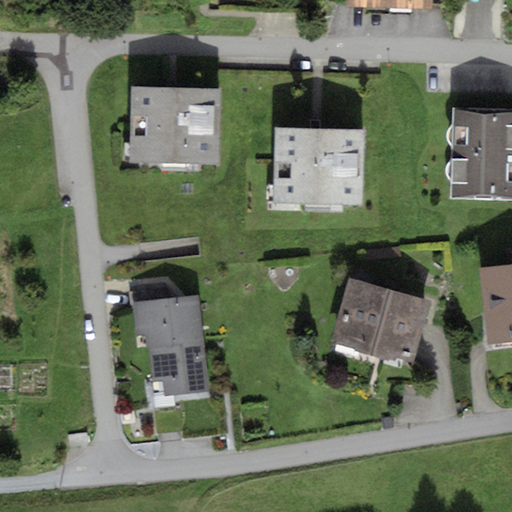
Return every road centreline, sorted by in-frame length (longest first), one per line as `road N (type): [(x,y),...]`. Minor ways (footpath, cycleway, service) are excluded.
road 1 (residential): [(511,420),(114,475),(66,42)]
road 2 (residential): [(511,53),(66,42)]
